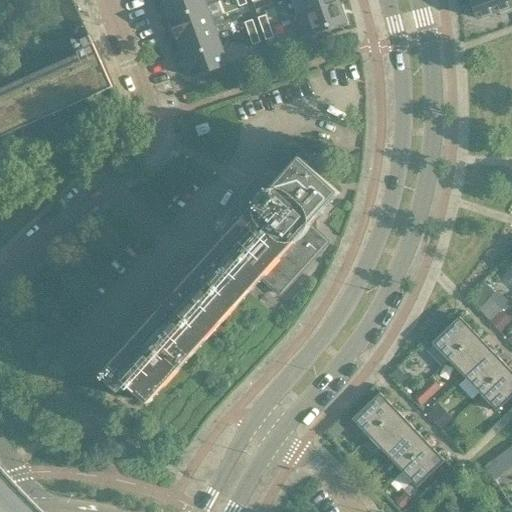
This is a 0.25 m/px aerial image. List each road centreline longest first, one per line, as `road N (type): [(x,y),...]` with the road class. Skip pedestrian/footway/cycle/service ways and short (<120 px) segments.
road 1 (tertiary): [(270,440),(359,345),(403,257),(434,131),(418,0)]
road 2 (tertiary): [(386,0),(399,43),(404,131),(393,195),(375,248),(324,338),(247,427)]
road 3 (residential): [(151,121),(147,142),(0,282)]
road 4 (residential): [(151,121),(107,0)]
